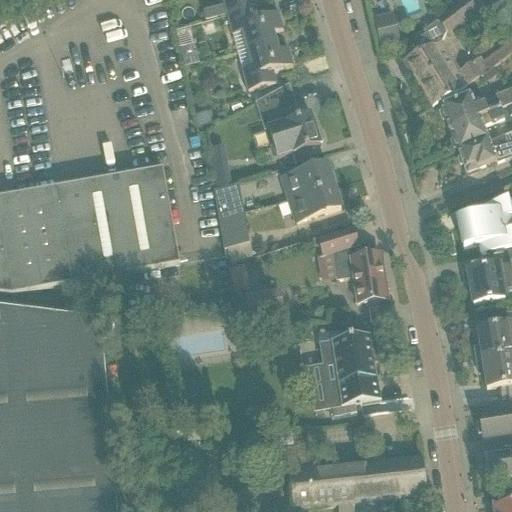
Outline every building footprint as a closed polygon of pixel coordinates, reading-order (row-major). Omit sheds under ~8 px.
[(221,0),(227,18),(255,11),(252,0),(221,0)] [(431,47),(411,60),(404,64),(432,109),(487,72),(511,53),(511,42),(483,65),(479,60),(459,72),(441,44),(446,34),(448,37),(471,18),(477,26),(498,10),(491,1),(489,3),(486,0),(466,0),(424,33),(431,47)] [(213,9),(202,12),(205,23),(216,20),(213,9)] [(258,21),(255,11),(227,18),(232,38),(242,35),(247,53),(276,45),(273,35),(283,33),(278,16),(258,21)] [(376,32),(381,50),(399,45),(395,27),(376,32)] [(276,45),(247,53),(251,70),(242,73),(248,94),(276,87),(272,74),(293,69),(288,51),(278,54),(276,45)] [(441,111),(438,115),(441,122),(445,123),(448,131),(499,111),(499,112),(506,110),(511,107),(511,91),(510,92),(495,98),(496,101),(487,105),(484,106),(479,95),(440,110),(441,111)] [(282,92),(256,106),(261,121),(267,118),(272,131),(268,132),(277,161),(293,156),(293,157),(320,148),(319,145),(321,144),(323,141),(320,134),(317,132),(315,133),(311,119),(299,122),(294,109),(288,111),(282,92)] [(499,111),(448,131),(452,140),(449,143),(452,151),(457,152),(459,156),(489,145),(482,129),(503,121),(499,112),(499,111)] [(211,114),(194,118),(197,130),(213,127),(211,114)] [(459,158),(456,162),(459,167),(463,168),(466,175),(496,163),(497,166),(511,160),(511,144),(507,147),(504,138),(489,145),(459,156),(459,158)] [(294,202),(333,190),(326,168),(282,182),(285,192),(290,190),(294,202)] [(111,230),(171,219),(162,171),(54,191),(71,286),(119,278),(111,230)] [(219,225),(245,220),(239,187),(213,193),(219,225)] [(333,190),(294,202),(298,215),(293,216),(296,226),(340,212),(333,190)] [(71,286),(54,191),(0,200),(0,295),(12,297),(71,286)] [(470,216),(471,218),(457,221),(463,251),(478,248),(480,257),(511,250),(511,221),(507,200),(470,216)] [(179,267),(171,219),(111,230),(119,278),(179,267)] [(245,220),(219,225),(224,252),(249,245),(245,220)] [(387,302),(380,258),(351,262),(350,251),(357,249),(352,234),(319,244),(324,259),(332,257),(336,284),(353,282),(357,307),(368,305),(369,311),(379,309),(379,304),(387,302)] [(511,252),(508,254),(510,265),(463,274),(465,285),(470,284),(474,307),(511,300),(511,252)] [(283,311),(280,291),(245,296),(248,317),(283,311)] [(0,310),(0,511),(116,511),(100,323),(0,310)] [(511,326),(477,333),(479,349),(474,350),(476,363),(511,357),(511,326)] [(338,339),(318,342),(319,347),(322,368),(329,413),(361,408),(363,420),(414,411),(412,399),(380,404),(370,338),(339,343),(338,339)] [(511,357),(476,363),(478,376),(484,375),(486,392),(511,387),(511,357)] [(480,423),(476,424),(478,436),(482,436),(483,441),(511,436),(511,404),(499,406),(488,406),(490,416),(479,418),(480,423)] [(489,485),(511,481),(511,453),(506,455),(506,458),(486,461),(489,485)] [(379,454),(371,455),(374,485),(349,488),(351,508),(426,500),(422,460),(380,465),(379,454)] [(374,485),(371,455),(358,456),(359,467),(309,472),(308,461),(287,464),(293,511),(310,511),(339,509),(338,511),(350,511),(350,508),(351,508),(349,488),(374,485)]
